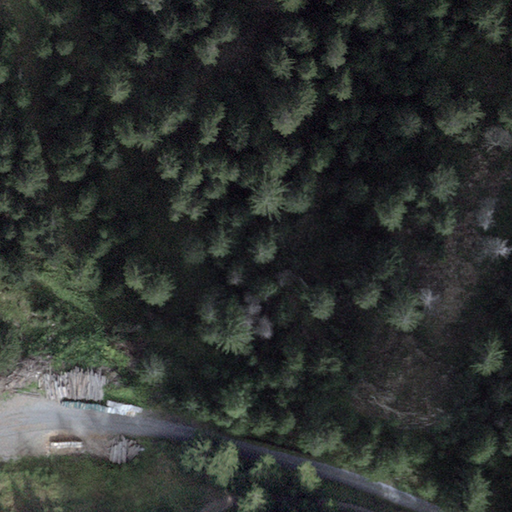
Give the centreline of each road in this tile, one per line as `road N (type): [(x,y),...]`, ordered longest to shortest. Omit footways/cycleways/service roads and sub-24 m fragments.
road 1 (track): [(0,436),(138,425),(296,453),(389,484),(433,511)]
road 2 (track): [(239,511),(282,498),(357,511)]
